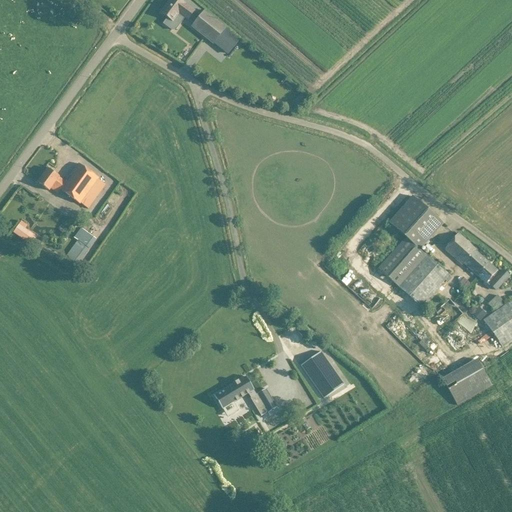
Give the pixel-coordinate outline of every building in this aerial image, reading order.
[(188,19),(194,11),(185,4),(179,0),(170,0),(161,13),(168,17),(163,24),(172,30),(176,30),(185,17),(188,19)] [(204,11),(192,26),(213,44),(214,42),(223,31),(226,28),(204,11)] [(197,55),(204,60),(214,45),(207,40),(197,55)] [(185,54),(181,61),(189,65),(193,58),(185,54)] [(60,189),(80,204),(99,179),(79,164),(65,182),(59,177),(48,168),(38,182),(49,191),(54,184),(60,189)] [(451,279),(420,251),(437,231),(444,224),(413,196),(406,204),(388,223),(405,238),(378,269),(421,307),(441,285),(444,287),(451,279)] [(19,225),(14,232),(32,245),(37,237),(19,225)] [(367,254),(378,264),(401,239),(389,229),(367,254)] [(478,276),(489,263),(475,251),(476,250),(458,233),(451,241),(445,250),(463,265),(464,263),(478,276)] [(489,289),(491,286),(496,290),(509,276),(503,270),(500,274),(497,271),(489,263),(478,276),(485,281),(483,283),(489,289)] [(462,285),(469,292),(475,287),(468,279),(462,285)] [(489,303),(497,312),(483,321),(501,346),(511,338),(511,300),(507,304),(497,295),(489,303)] [(449,298),(426,318),(456,352),(464,345),(464,344),(466,342),(465,340),(470,335),(473,337),(479,332),(449,298)] [(487,314),(479,307),(473,314),(480,321),(487,314)] [(321,352),(301,366),(324,399),(344,385),(328,362),(323,356),(321,352)] [(457,406),(492,386),(477,360),(442,380),(457,406)] [(408,370),(408,379),(420,379),(420,370),(408,370)] [(245,377),(214,395),(222,409),(248,393),(251,398),(261,415),(268,411),(269,412),(277,407),(266,389),(256,395),(245,377)]
